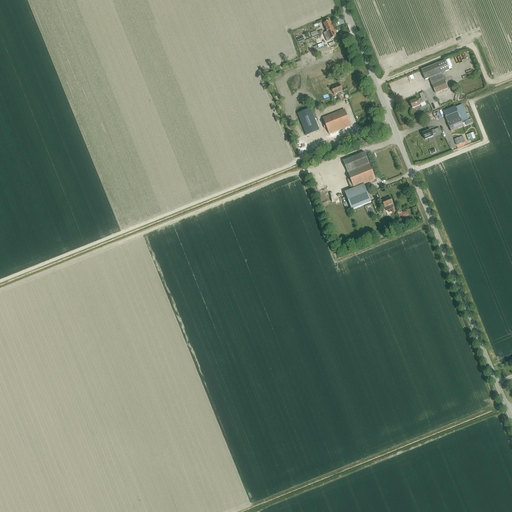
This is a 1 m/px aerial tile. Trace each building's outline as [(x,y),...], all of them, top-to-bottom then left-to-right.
[(327,19),(322,21),(323,24),(324,24),(326,29),(323,30),(325,33),(333,29),(330,21),(328,22),(327,19)] [(334,39),(337,38),(333,29),(325,33),(324,33),(329,45),(335,42),(334,39)] [(462,59),(463,66),(468,65),(469,70),(472,69),(470,55),(456,58),(457,60),(462,59)] [(442,73),(449,70),(445,60),(421,70),(425,80),(429,78),(436,94),(448,89),(442,73)] [(394,89),(407,84),(405,80),(393,85),(394,89)] [(343,95),(341,92),(343,91),(340,84),(331,88),(334,95),(337,94),(338,97),(339,101),(342,99),(341,96),(343,95)] [(420,104),(423,103),(426,101),(423,93),(419,94),(421,99),(418,99),(410,102),(412,108),(421,105),(420,104)] [(464,127),(462,122),(468,119),(462,105),(456,107),(455,107),(443,112),(448,123),(451,132),(464,127)] [(319,130),(312,112),(311,109),(297,114),(306,136),(319,130)] [(329,134),(351,126),(344,109),(323,118),(329,134)] [(433,135),(436,134),(434,130),(431,130),(422,134),(425,140),(433,136),(433,135)] [(375,180),(370,165),(365,152),(343,161),(348,174),(354,188),(344,193),(351,210),(371,202),(364,184),(375,180)] [(329,194),(332,200),(339,198),(337,191),(329,194)] [(394,207),(392,204),(393,204),(390,197),(382,200),(385,208),(390,206),(391,208),(392,212),(395,211),(394,207)]
